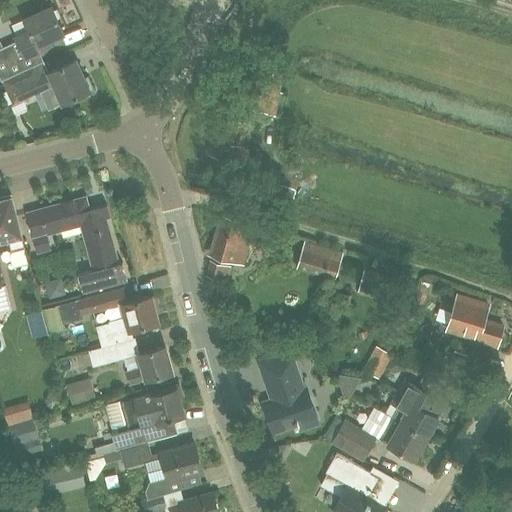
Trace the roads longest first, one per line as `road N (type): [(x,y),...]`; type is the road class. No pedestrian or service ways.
road 1 (residential): [(267,511),(224,414),(170,198),(141,136)]
road 2 (residential): [(428,511),(495,411),(511,366)]
road 3 (residential): [(141,136),(191,74),(215,0)]
road 4 (residential): [(141,136),(0,174)]
